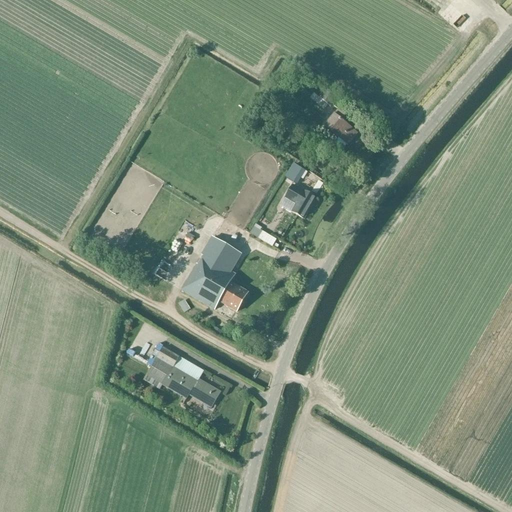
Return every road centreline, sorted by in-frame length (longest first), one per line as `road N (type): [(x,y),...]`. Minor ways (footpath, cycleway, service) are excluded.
road 1 (unclassified): [(244,511),(280,373),(326,267),(407,152),(511,32)]
road 2 (track): [(310,383),(245,356),(63,252)]
